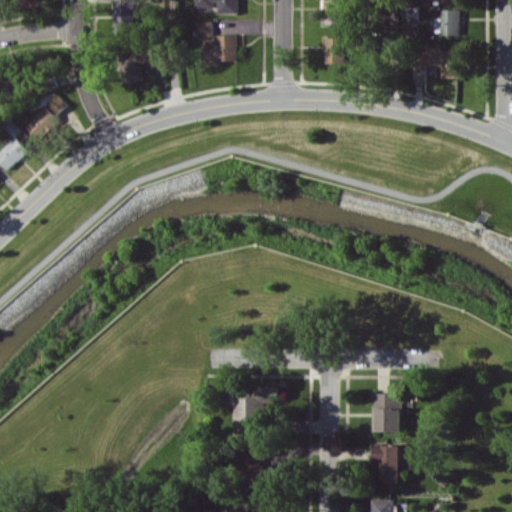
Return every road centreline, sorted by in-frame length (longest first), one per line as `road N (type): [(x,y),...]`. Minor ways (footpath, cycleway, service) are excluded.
road 1 (residential): [(0,235),(112,137),(216,104),(283,97),(366,103),(511,145)]
road 2 (residential): [(219,357),(438,356)]
road 3 (residential): [(330,359),(329,511)]
road 4 (residential): [(77,0),(80,62),(90,101),(112,137)]
road 5 (residential): [(504,0),(506,143)]
